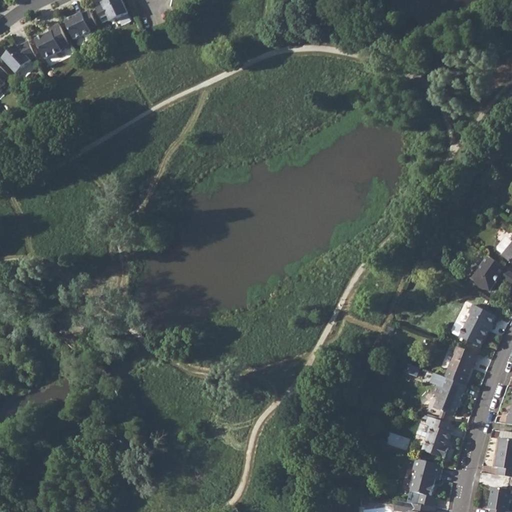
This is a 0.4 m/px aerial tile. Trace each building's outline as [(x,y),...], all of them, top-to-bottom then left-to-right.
[(104,4),(97,7),(104,23),(111,19),(113,22),(130,14),(122,0),(109,0),(103,3),(104,4)] [(98,26),(90,11),(84,14),(83,13),(66,21),(75,40),(92,32),(91,29),(98,26)] [(71,46),(60,24),(50,29),(51,32),(36,39),(46,59),(63,51),(62,49),(71,46)] [(37,57),(30,41),(19,46),(18,45),(4,58),(18,73),(32,61),(31,59),(37,57)] [(11,76),(0,64),(0,89),(7,84),(5,81),(11,76)] [(511,240),(507,237),(505,237),(498,246),(498,249),(504,253),(503,254),(511,261),(511,240)] [(510,272),(489,257),(481,268),(479,266),(471,277),(477,281),(477,283),(479,286),(481,288),(484,288),(488,289),(490,291),(497,281),(495,280),(497,276),(499,277),(500,277),(509,273),(510,272)] [(469,313),(471,315),(466,325),(459,322),(456,322),(452,330),(453,333),(460,336),(460,337),(480,347),(491,325),(493,326),(497,318),(473,305),(469,313)] [(456,347),(444,379),(463,386),(472,363),(474,364),(478,355),(456,347)] [(463,386),(444,379),(441,387),(435,385),(432,395),(438,397),(433,409),(454,417),(457,409),(455,406),(456,403),(459,402),(462,396),(463,396),(466,387),(463,386)] [(428,418),(427,422),(426,426),(430,428),(423,452),(445,459),(448,449),(446,448),(453,426),(428,418)] [(498,468),(497,476),(511,477),(511,440),(499,438),(494,467),(498,468)] [(443,467),(416,460),(413,470),(417,471),(411,491),(421,494),(418,505),(434,507),(436,497),(431,496),(434,485),(433,485),(434,479),(439,480),(443,467)] [(490,509),(489,511),(504,511),(505,511),(508,511),(511,491),(491,487),(488,508),(490,509)] [(418,505),(396,501),(394,510),(405,511),(434,511),(435,507),(434,507),(418,505)]
